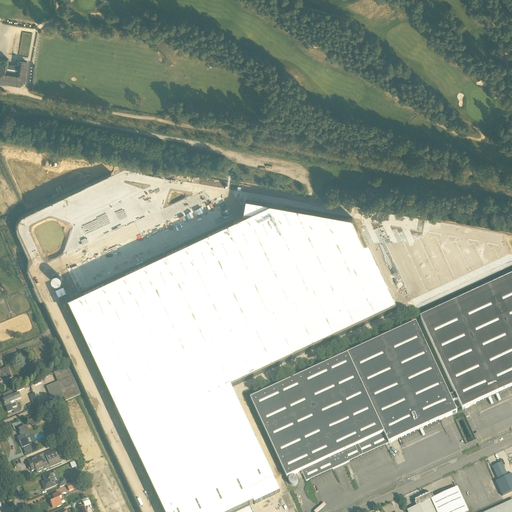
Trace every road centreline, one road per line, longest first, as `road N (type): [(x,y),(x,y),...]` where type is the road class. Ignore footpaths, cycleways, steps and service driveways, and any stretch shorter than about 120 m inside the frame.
road 1 (track): [(511,174),(0,89)]
road 2 (unclassified): [(354,511),(511,439)]
